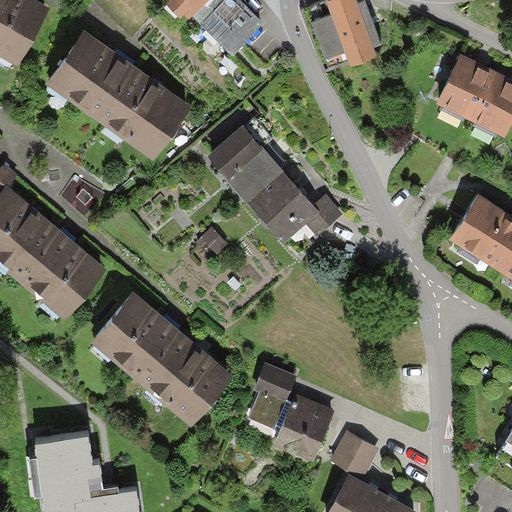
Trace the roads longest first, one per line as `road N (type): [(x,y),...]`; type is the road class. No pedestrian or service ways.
road 1 (residential): [(439,290),(411,256),(341,120),(290,0)]
road 2 (residential): [(448,511),(439,290)]
